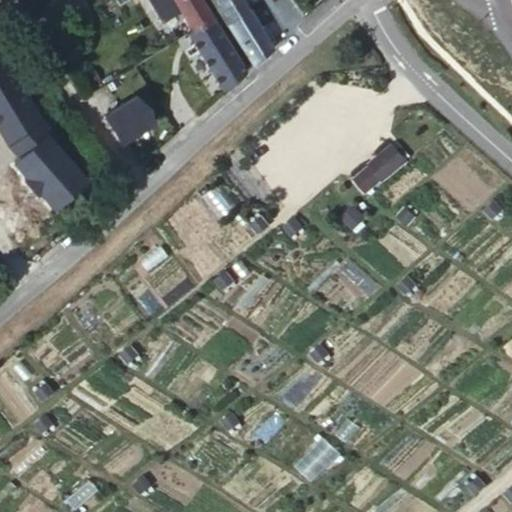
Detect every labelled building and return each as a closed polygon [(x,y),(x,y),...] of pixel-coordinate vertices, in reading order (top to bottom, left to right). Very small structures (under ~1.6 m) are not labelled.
[(147,0),(151,4),(153,6),(156,9),(159,9),(162,10),(166,9),(169,7),(177,3),(192,27),(211,16),(200,0),(147,0)] [(271,43),(277,38),(265,21),(260,25),(244,0),(213,0),(238,39),(252,62),(272,46),(271,43)] [(186,31),(224,90),(245,70),(244,68),(229,44),(211,16),(192,27),(186,31)] [(244,68),(252,62),(238,39),(229,44),(244,68)] [(0,56),(0,133),(8,146),(38,119),(0,56)] [(119,145),(152,124),(135,97),(102,117),(119,145)] [(53,209),(85,180),(45,136),(50,131),(38,119),(8,146),(18,158),(12,164),(26,178),(23,181),(36,195),(39,193),(53,209)] [(392,145),(368,164),(370,165),(382,179),(382,180),(406,161),(392,145)] [(382,179),(370,165),(354,179),(366,193),(382,179)]
